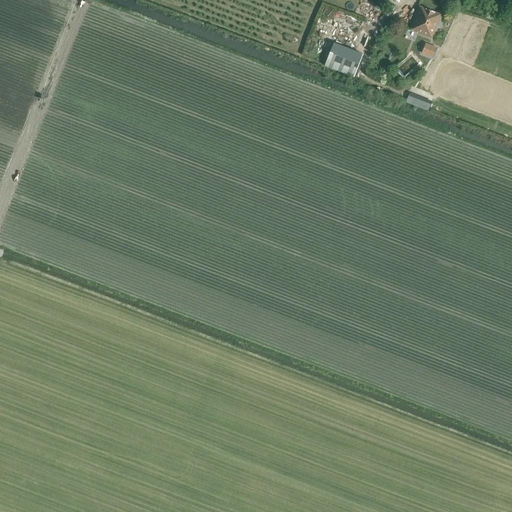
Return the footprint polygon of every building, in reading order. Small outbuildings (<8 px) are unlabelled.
[(438,11),(417,3),(409,24),(415,27),(414,28),(429,34),(438,11)] [(435,46),(438,38),(426,34),(423,42),(435,46)] [(362,55),(333,43),(325,67),(353,78),(362,55)] [(406,69),(418,55),(411,49),(398,62),(406,69)] [(407,95),(405,100),(427,109),(429,104),(407,95)]
